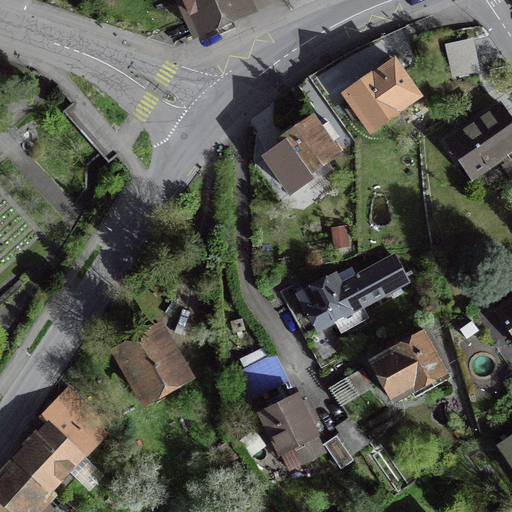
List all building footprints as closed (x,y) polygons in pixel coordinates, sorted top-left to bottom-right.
[(180,0),(197,38),(248,15),(241,0),(180,0)] [(392,63),(344,96),(369,133),(418,98),(392,63)] [(511,177),(511,124),(504,113),(491,121),(487,115),(445,144),(470,181),(505,157),(509,162),(504,166),(511,177)] [(278,142),(281,146),(263,159),(289,195),(308,181),(305,177),(336,155),(329,145),(338,139),(327,124),(319,130),(311,119),(278,142)] [(303,337),(311,354),(320,369),(344,356),(327,324),(404,283),(393,263),(387,263),(339,289),(333,278),(303,295),(308,303),(302,306),(306,313),(307,312),(317,330),(303,337)] [(511,299),(494,313),(511,339),(511,299)] [(146,403),(186,381),(156,329),(116,351),(124,365),(118,368),(126,382),(132,379),(146,403)] [(446,372),(424,334),(370,364),(391,402),(409,393),(413,400),(433,388),(429,381),(446,372)] [(246,401),(284,382),(273,358),(235,377),(246,401)] [(340,429),(336,431),(352,454),(367,444),(343,409),(372,389),(361,370),(328,390),(329,391),(335,389),(342,403),(340,406),(340,408),(350,422),(340,429)] [(0,478),(0,511),(28,511),(104,432),(66,396),(42,422),(48,428),(39,437),(35,433),(23,446),(27,450),(0,478)] [(314,436),(295,398),(260,416),(279,454),(314,436)] [(351,462),(335,437),(322,446),(339,470),(351,462)] [(511,467),(511,441),(500,450),(511,467)]
